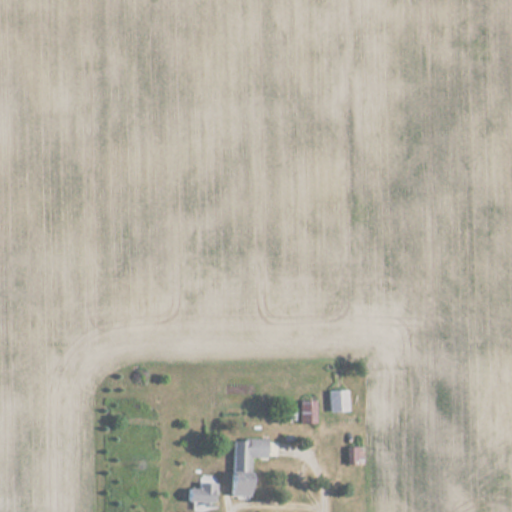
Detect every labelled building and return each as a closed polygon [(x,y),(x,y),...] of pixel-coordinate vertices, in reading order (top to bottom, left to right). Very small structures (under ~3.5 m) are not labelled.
[(345,390),(326,390),(326,411),(345,411),(345,390)] [(314,401),(297,401),(297,425),(314,425),(314,401)] [(263,439),(230,438),(229,496),(248,496),(248,458),(263,458),(263,439)] [(358,464),(358,447),(344,447),(344,464),(358,464)] [(213,482),(196,482),(196,488),(187,488),(187,510),(213,510),(213,482)]
